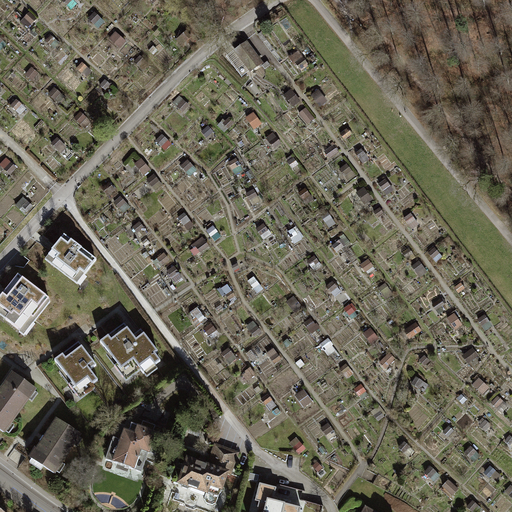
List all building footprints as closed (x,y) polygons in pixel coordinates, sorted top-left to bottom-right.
[(122,46),(128,39),(118,30),(112,37),(122,46)] [(244,43),(233,51),(248,71),(254,67),(251,63),(256,59),(244,43)] [(286,91),(295,105),(302,100),(294,86),(286,91)] [(314,94),(322,104),(329,99),(321,89),(314,94)] [(307,106),(300,111),(308,123),(316,118),(307,106)] [(256,128),(264,123),(256,111),(248,116),(256,128)] [(61,151),(68,147),(63,138),(55,143),(61,151)] [(9,172),(17,168),(10,157),(3,161),(9,172)] [(144,157),(137,162),(145,174),(152,168),(144,157)] [(191,175),(198,168),(189,158),(182,164),(191,175)] [(348,164),(342,169),(351,178),(356,173),(348,164)] [(149,178),(156,189),(164,184),(157,173),(149,178)] [(365,203),(373,199),(367,186),(359,189),(365,203)] [(189,212),(182,215),(187,228),(194,225),(189,212)] [(414,227),(419,224),(413,215),(408,218),(414,227)] [(94,260),(62,235),(47,255),(56,262),(53,266),(71,280),(78,271),(83,274),(94,260)] [(197,256),(211,244),(205,236),(191,248),(197,256)] [(417,267),(422,275),(428,271),(423,263),(417,267)] [(0,309),(7,315),(3,319),(18,331),(29,317),(31,319),(47,298),(16,275),(0,295),(0,309)] [(336,281),(330,284),(335,295),(342,292),(336,281)] [(449,316),(456,328),(464,324),(457,312),(449,316)] [(124,324),(100,342),(117,364),(113,367),(122,378),(138,366),(144,374),(160,361),(154,354),(157,351),(140,330),(133,335),(124,324)] [(79,342),(55,360),(71,382),(69,384),(77,396),(97,382),(89,371),(96,366),(79,342)] [(269,351),(276,363),(283,359),(276,347),(269,351)] [(386,366),(396,360),(392,353),(382,360),(386,366)] [(17,374),(13,371),(0,389),(0,430),(6,435),(38,389),(26,381),(28,379),(18,372),(17,374)] [(306,388),(297,394),(306,406),(314,400),(306,388)] [(33,449),(27,459),(55,476),(81,435),(55,419),(35,450),(33,449)] [(323,425),(330,438),(338,434),(330,421),(323,425)] [(114,438),(106,460),(141,473),(146,461),(153,463),(164,434),(155,431),(157,426),(143,422),(142,426),(132,423),(129,430),(124,428),(120,440),(114,438)] [(209,459),(230,465),(233,467),(238,453),(215,445),(209,459)] [(207,465),(187,458),(179,483),(181,487),(188,489),(191,487),(206,492),(204,499),(206,503),(212,505),(217,504),(230,465),(209,459),(207,465)] [(493,465),(487,471),(496,480),(502,475),(493,465)] [(450,478),(441,487),(451,497),(460,488),(450,478)] [(271,507),(273,500),(276,487),(259,483),(255,501),(259,502),(258,504),(271,507)] [(300,511),(301,507),(273,500),(271,507),(258,504),(256,511),(300,511)]
